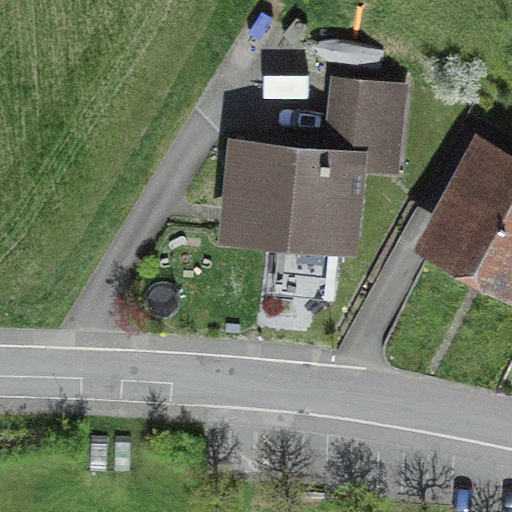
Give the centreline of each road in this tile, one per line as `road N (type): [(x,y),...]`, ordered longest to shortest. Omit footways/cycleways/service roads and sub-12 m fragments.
road 1 (residential): [(259,63),(64,372)]
road 2 (residential): [(326,392),(64,372)]
road 3 (residential): [(511,423),(326,392)]
road 4 (residential): [(417,267),(326,392)]
